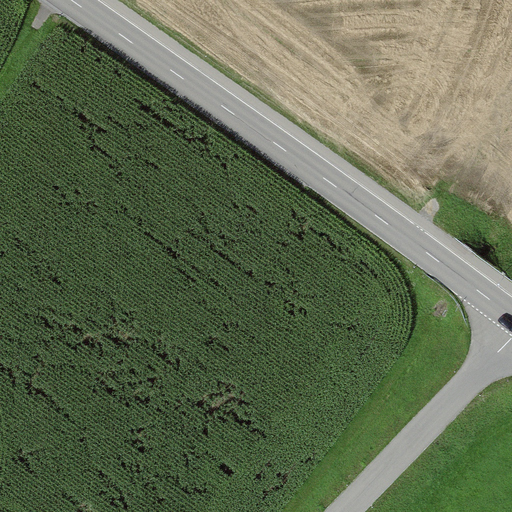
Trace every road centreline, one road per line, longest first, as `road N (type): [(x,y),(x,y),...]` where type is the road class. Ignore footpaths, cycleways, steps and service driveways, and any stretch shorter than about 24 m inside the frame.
road 1 (primary): [(70,0),(511,316)]
road 2 (residential): [(346,511),(511,339)]
